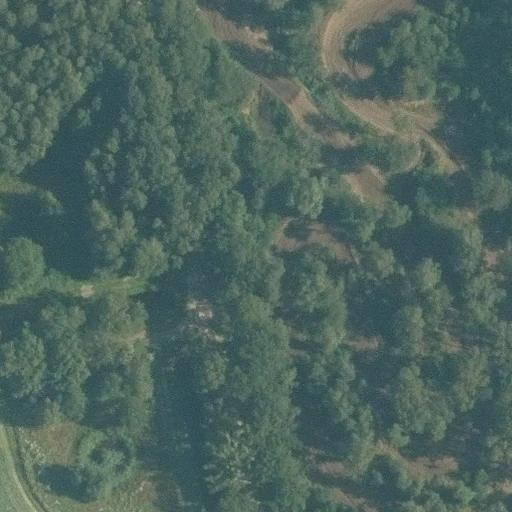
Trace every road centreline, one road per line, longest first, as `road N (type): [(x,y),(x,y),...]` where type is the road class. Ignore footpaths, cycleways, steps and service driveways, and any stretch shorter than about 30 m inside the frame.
road 1 (track): [(253,511),(131,0)]
road 2 (track): [(0,372),(209,329)]
road 3 (track): [(0,307),(195,267)]
